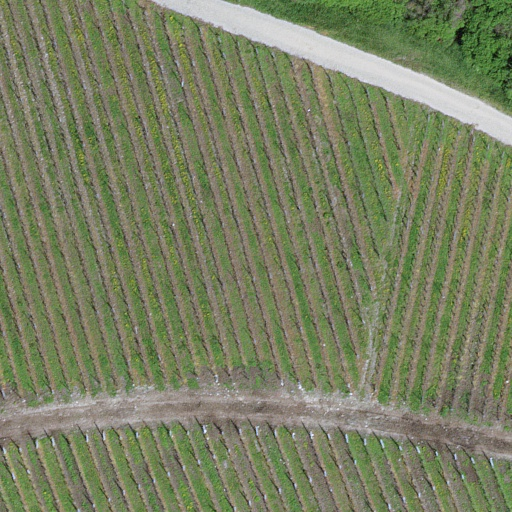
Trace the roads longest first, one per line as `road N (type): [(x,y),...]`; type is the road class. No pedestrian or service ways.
road 1 (track): [(511,451),(380,426),(141,404),(0,435)]
road 2 (track): [(511,129),(468,101),(179,0)]
